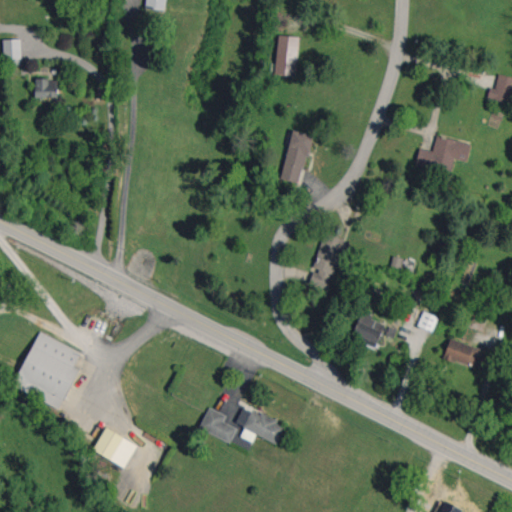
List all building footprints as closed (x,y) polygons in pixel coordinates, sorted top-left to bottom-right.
[(166,0),(146,0),(146,8),(165,10),(166,0)] [(275,73),(294,76),(299,37),(280,34),(275,73)] [(4,65),(22,64),(20,38),(3,39),(4,65)] [(511,102),(511,76),(498,75),(496,88),(489,87),(488,100),(511,102)] [(35,97),(57,97),(58,79),(36,79),(35,97)] [(301,183),(312,134),(292,130),(280,178),(301,183)] [(416,165),(449,172),(452,158),(467,161),(472,143),(437,135),(433,150),(420,147),(416,165)] [(313,269),(314,269),(309,284),(328,289),(343,238),(324,233),(313,269)] [(432,332),(439,317),(424,311),(418,326),(432,332)] [(351,337),(374,348),(386,323),(362,312),(351,337)] [(484,331),(488,319),(469,312),(464,325),(484,331)] [(60,409),(79,369),(74,367),(81,352),(39,332),(13,387),(60,409)] [(476,366),(480,346),(449,340),(445,359),(476,366)] [(277,443),(285,425),(244,406),(235,424),(277,443)] [(226,415),(209,407),(199,427),(230,442),(237,428),(223,421),(226,415)] [(93,450),(124,467),(137,445),(106,427),(93,450)] [(460,511),(462,510),(444,502),(439,511),(460,511)]
